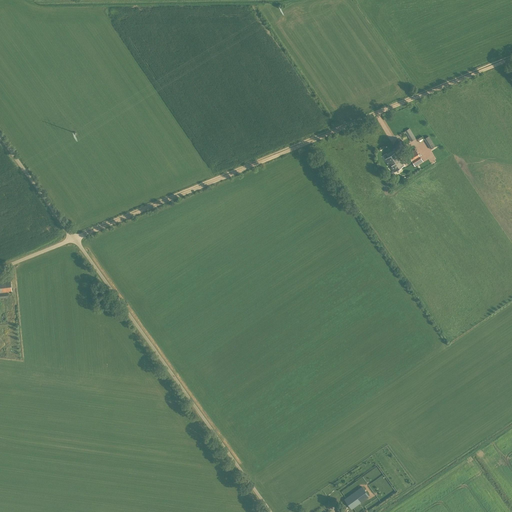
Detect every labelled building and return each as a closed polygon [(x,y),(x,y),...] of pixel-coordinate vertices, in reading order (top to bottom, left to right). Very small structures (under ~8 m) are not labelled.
[(405,131),(411,141),(416,139),(409,129),(405,131)] [(424,139),(430,149),(435,146),(428,136),(424,139)] [(408,155),(415,166),(423,161),(416,150),(408,155)] [(395,153),(386,159),(394,172),(404,166),(395,153)] [(0,298),(8,297),(8,292),(12,292),(11,280),(10,277),(0,278),(0,298)] [(369,496),(362,486),(344,499),(352,509),(369,496)]
